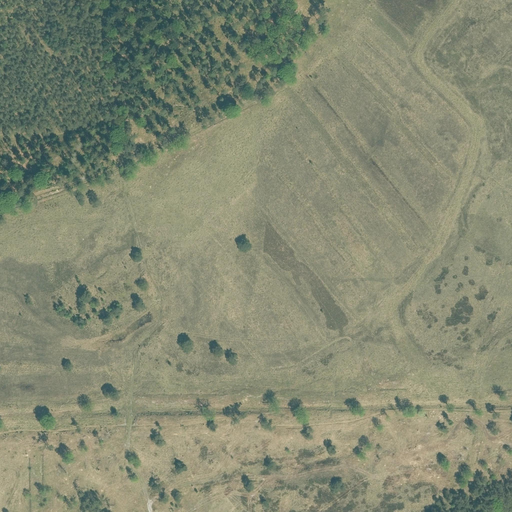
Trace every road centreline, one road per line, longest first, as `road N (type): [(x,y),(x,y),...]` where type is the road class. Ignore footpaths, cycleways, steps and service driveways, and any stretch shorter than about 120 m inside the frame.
road 1 (track): [(0,200),(125,161),(249,98),(300,53),(328,5)]
road 2 (track): [(125,161),(105,71),(114,0)]
road 3 (track): [(119,120),(0,133)]
